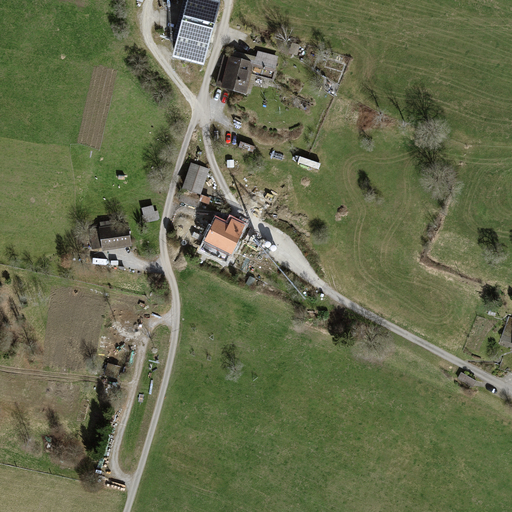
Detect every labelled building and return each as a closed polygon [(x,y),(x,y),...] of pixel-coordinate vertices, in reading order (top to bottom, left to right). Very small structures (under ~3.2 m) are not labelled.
[(220,6),(198,0),(189,0),(175,53),(205,61),(220,6)] [(254,62),(224,55),(216,86),(248,94),(253,71),(273,76),(278,57),(256,51),(254,62)] [(225,158),(219,160),(222,167),(228,164),(225,158)] [(210,168),(192,163),(183,189),(200,195),(210,168)] [(241,207),(243,208),(259,216),(263,218),(271,203),(248,192),(241,207)] [(154,205),(143,208),(147,223),(161,220),(158,211),(155,212),(154,205)] [(259,216),(243,208),(239,216),(237,220),(248,226),(250,221),(251,219),(256,221),(259,216)] [(237,220),(233,218),(230,224),(220,220),(212,237),(236,249),(248,226),(237,220)] [(127,224),(92,229),(95,253),(130,248),(127,224)] [(205,231),(192,227),(187,238),(201,243),(205,231)] [(55,340),(54,368),(64,369),(65,340),(55,340)] [(120,367),(106,362),(102,374),(116,379),(120,367)] [(461,376),(459,382),(474,389),(477,384),(461,376)]
